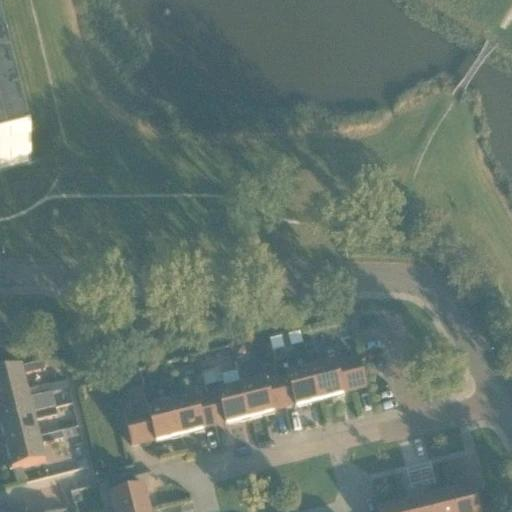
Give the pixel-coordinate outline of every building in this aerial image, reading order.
[(0,173),(36,165),(0,21),(0,173)] [(312,371),(320,404),(344,398),(344,395),(367,389),(360,362),(337,367),(336,364),(319,369),(314,347),(306,349),(308,357),(311,371),(312,371)] [(311,371),(308,357),(274,365),(278,383),(285,410),(295,407),(295,410),(320,404),(312,371),(311,371)] [(0,400),(28,394),(28,393),(24,377),(46,372),(43,364),(0,374),(0,400)] [(285,410),(278,383),(267,385),(267,382),(249,386),(244,365),(236,367),(242,388),(251,421),(274,415),(274,412),(285,410)] [(215,427),(208,400),(207,400),(197,402),(197,400),(179,404),(174,382),(166,384),(172,406),(180,439),(205,433),(204,430),(215,427)] [(172,406),(166,384),(166,383),(149,387),(149,388),(142,390),(148,413),(138,415),(138,417),(125,420),(132,448),(155,442),(156,445),(180,439),(172,406)] [(242,388),(226,392),(224,384),(204,389),(207,400),(208,400),(215,427),(225,425),(225,427),(251,421),(242,388)] [(34,417),(34,416),(30,401),(52,396),(50,388),(28,393),(28,394),(0,400),(0,421),(1,425),(34,417)] [(40,440),(36,424),(57,419),(55,411),(34,416),(34,417),(1,425),(7,448),(40,440)] [(78,440),(76,432),(68,434),(70,442),(78,440)] [(13,473),(46,464),(42,447),(63,442),(61,434),(40,440),(7,448),(13,473)] [(136,491),(133,480),(133,479),(109,485),(112,497),(111,498),(114,511),(149,511),(144,489),(136,491)] [(454,511),(492,511),(489,495),(477,498),(474,489),(450,495),(454,511)] [(454,511),(450,495),(427,501),(429,511),(454,511)] [(429,511),(427,501),(404,507),(404,511),(429,511)]
